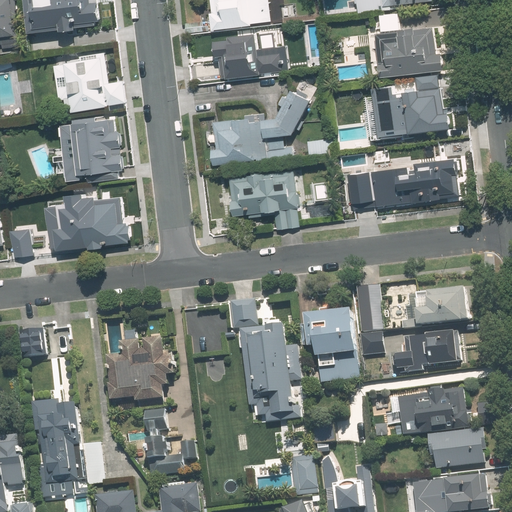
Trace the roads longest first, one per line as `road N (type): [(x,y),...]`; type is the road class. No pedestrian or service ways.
road 1 (residential): [(181,272),(511,230)]
road 2 (residential): [(149,0),(181,272)]
road 3 (residential): [(511,192),(488,0)]
road 4 (residential): [(0,295),(181,272)]
